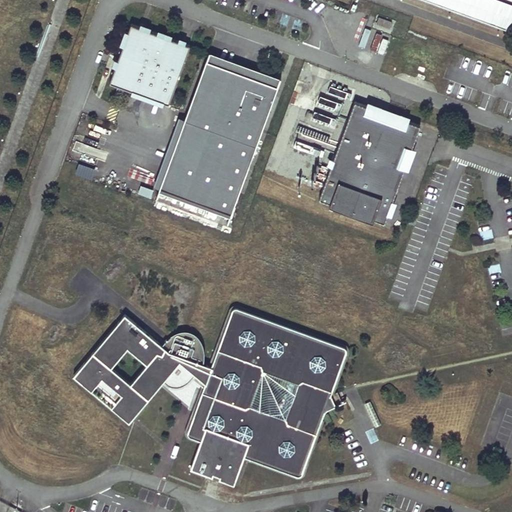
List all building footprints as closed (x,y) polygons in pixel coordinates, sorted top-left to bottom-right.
[(511,0),(427,0),(505,28),(506,26),(506,25),(507,23),(508,22),(510,21),(511,19),(511,18),(511,0)] [(391,19),(378,15),(376,21),(389,26),(391,19)] [(187,45),(128,23),(107,83),(167,104),(187,45)] [(356,57),(370,60),(374,43),(359,40),(356,57)] [(380,65),(384,51),(378,49),(373,63),(380,65)] [(274,84),(206,59),(160,186),(228,211),(274,84)] [(420,123),(354,99),(330,165),(315,160),(306,183),(321,189),(319,197),(384,222),(420,123)] [(91,176),(95,167),(80,162),(77,171),(91,176)] [(141,183),(138,193),(151,198),(155,188),(141,183)] [(189,436),(190,436),(200,440),(190,468),(233,484),(243,456),(272,466),(296,475),(297,475),(298,475),(299,475),(300,475),(300,474),(301,474),(302,473),(302,472),(324,413),(324,412),(325,411),(326,410),(328,409),(336,405),(331,394),(346,352),(346,351),(346,350),(346,349),(346,348),(345,348),(345,347),(344,347),(344,346),(343,346),(237,307),(236,307),(235,307),(234,307),(233,307),(233,308),(232,308),(232,309),(231,310),(231,311),(210,362),(199,357),(200,352),(199,347),(198,342),(198,339),(196,336),(193,333),(188,331),(184,330),(180,330),(176,332),(172,334),(170,335),(167,339),(162,344),(122,312),(120,314),(70,371),(126,420),(162,376),(164,374),(167,377),(169,380),(172,382),(176,383),(179,382),(184,377),(190,369),(204,378),(187,430),(187,431),(187,432),(187,433),(187,434),(188,434),(188,435),(189,436)] [(331,394),(336,405),(342,402),(337,391),(331,394)]
